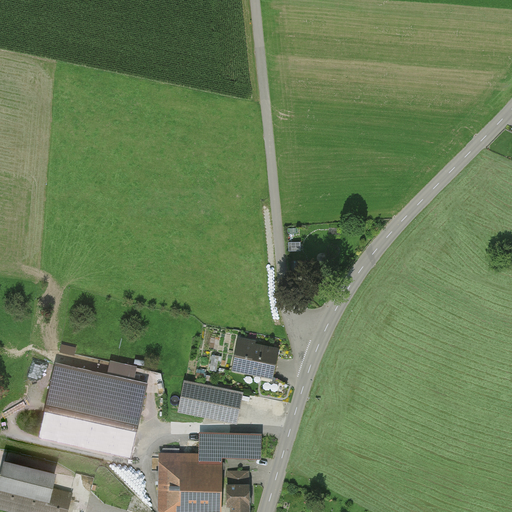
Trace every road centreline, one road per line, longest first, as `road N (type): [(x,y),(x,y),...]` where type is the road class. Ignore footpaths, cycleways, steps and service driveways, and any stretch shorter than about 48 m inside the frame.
road 1 (unclassified): [(256,0),(287,305),(294,326),(319,345)]
road 2 (tertiary): [(319,345),(367,261),(511,109)]
road 3 (tertiary): [(266,511),(319,345)]
